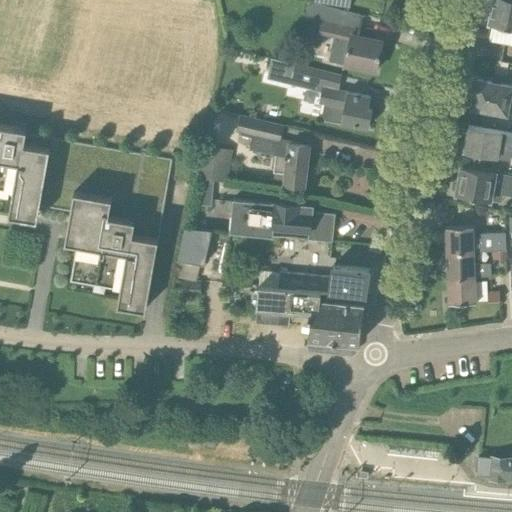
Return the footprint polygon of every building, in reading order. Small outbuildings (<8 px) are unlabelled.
[(511,25),(511,0),(493,0),(492,6),(488,9),(487,15),(490,19),(489,22),(511,25)] [(328,61),(376,71),(383,41),(372,38),(373,30),(360,27),(363,14),(310,1),(305,18),(321,22),(319,33),(333,37),(328,61)] [(325,118),(369,127),(372,109),(368,108),(371,97),(338,91),(341,76),(294,65),(291,78),(323,85),(319,104),(324,105),(322,115),(325,118)] [(474,95),(472,108),(511,115),(511,85),(477,79),(477,81),(473,81),(471,93),(474,93),(474,95)] [(284,125),(240,116),(237,132),(239,132),(238,136),(252,138),(249,150),(275,155),(273,171),(284,173),(282,182),(305,184),(309,146),(293,147),(288,142),(280,140),(284,125)] [(147,308),(173,159),(26,133),(27,129),(0,124),(0,185),(14,188),(9,214),(38,218),(40,205),(71,210),(66,240),(77,243),(72,276),(121,284),(118,303),(147,308)] [(511,133),(465,124),(464,125),(469,126),(467,135),(462,136),(461,144),(465,147),(464,150),(510,158),(510,156),(511,156),(511,133)] [(226,181),(231,150),(205,146),(200,177),(226,181)] [(511,175),(461,166),(459,178),(454,180),(453,188),(457,191),(456,194),(492,198),(494,189),(504,191),(504,189),(511,190),(511,175)] [(315,212),(316,206),(233,198),(230,231),(272,235),(273,226),(310,229),(309,239),(332,241),(335,213),(315,212)] [(179,258),(200,263),(209,225),(187,222),(179,258)] [(474,225),(446,226),(447,254),(474,252),(474,251),(493,251),(506,250),(506,232),(480,233),(480,238),(474,238),(474,225)] [(507,259),(506,250),(493,251),(493,260),(507,259)] [(475,263),(474,252),(447,254),(448,279),(475,277),(475,276),(491,275),(491,263),(475,263)] [(322,293),(366,297),(370,269),(330,264),(328,277),(261,269),(259,285),(322,293)] [(475,277),(448,279),(449,303),(476,302),(475,277)] [(202,282),(174,278),(173,293),(200,296),(202,282)] [(312,300),(321,301),(322,293),(259,285),(258,290),(256,290),(253,292),(253,300),(255,303),(257,303),(257,308),(311,313),(312,300)] [(500,301),(500,291),(488,291),(488,302),(500,301)] [(311,316),(309,336),(360,342),(364,306),(321,301),(312,300),(310,316),(311,316)] [(511,459),(478,456),(476,473),(491,475),(491,478),(505,479),(505,477),(511,477),(511,459)]
